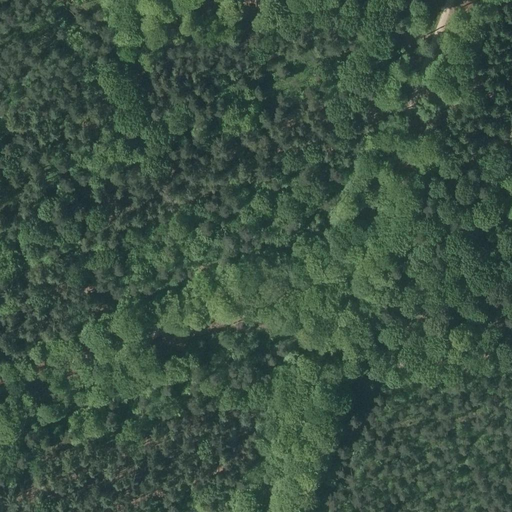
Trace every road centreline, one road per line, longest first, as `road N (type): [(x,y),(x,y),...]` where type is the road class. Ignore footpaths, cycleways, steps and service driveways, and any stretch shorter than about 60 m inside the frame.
road 1 (track): [(356,256),(0,388)]
road 2 (track): [(448,0),(356,256)]
road 3 (track): [(356,256),(263,511)]
road 4 (track): [(311,380),(511,354)]
